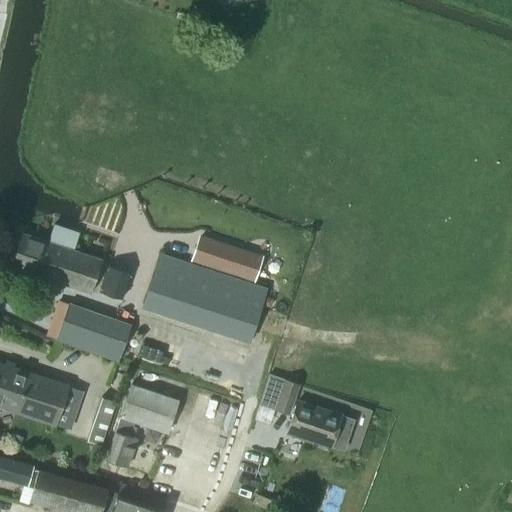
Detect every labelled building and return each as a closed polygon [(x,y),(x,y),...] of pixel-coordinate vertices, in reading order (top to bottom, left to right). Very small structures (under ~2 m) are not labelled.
[(73,251),(79,234),(54,225),(48,242),(22,234),(10,268),(56,283),(67,249),(73,251)] [(199,235),(190,261),(253,282),(262,256),(199,235)] [(67,249),(56,283),(90,294),(101,260),(73,251),(67,249)] [(264,298),(266,290),(158,255),(144,296),(252,331),(261,305),(264,298)] [(119,299),(129,273),(108,265),(99,292),(119,299)] [(264,298),(261,305),(269,308),(271,300),(264,298)] [(68,305),(55,340),(118,362),(130,326),(68,305)] [(0,363),(0,406),(65,428),(79,390),(0,363)] [(287,414),(297,385),(284,380),(274,410),(287,414)] [(167,434),(178,401),(131,385),(120,418),(133,423),(167,434)] [(99,445),(114,402),(101,397),(86,441),(99,445)] [(341,447),(349,421),(339,418),(340,416),(296,401),(286,432),(329,446),(330,444),(341,447)] [(126,466),(136,439),(132,438),(136,428),(132,426),(133,423),(120,418),(106,459),(126,466)] [(32,467),(0,457),(0,478),(26,487),(32,467)] [(65,511),(100,511),(107,491),(38,471),(29,501),(65,511)] [(120,483),(110,511),(161,511),(162,509),(158,508),(162,497),(120,483)] [(268,510),(272,501),(255,494),(251,504),(268,510)]
